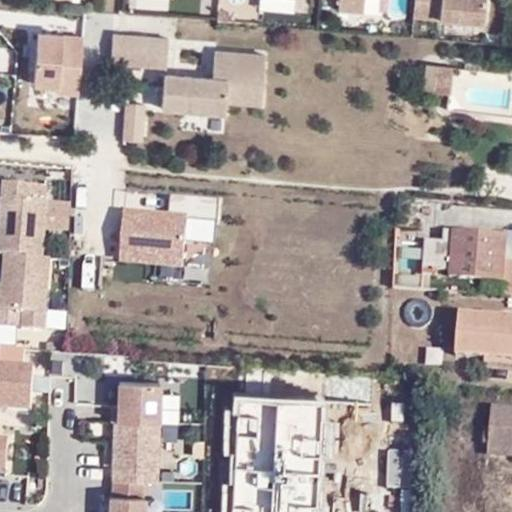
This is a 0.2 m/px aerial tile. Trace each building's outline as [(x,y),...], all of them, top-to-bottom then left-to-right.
[(293,13),(294,0),(253,0),(253,10),(293,13)] [(410,0),(409,11),(485,19),(486,0),(410,0)] [(228,10),(216,9),(215,19),(227,20),(228,10)] [(77,92),(81,34),(36,31),(32,82),(56,84),(56,90),(77,92)] [(185,37),(129,33),(127,63),(183,67),(185,37)] [(209,82),(209,77),(182,75),(180,108),(243,113),(244,101),(279,104),(280,82),(271,82),(272,74),(281,74),(283,55),(232,51),(230,79),(218,78),(218,83),(209,82)] [(425,88),(435,89),(438,64),(428,64),(425,88)] [(435,89),(451,91),(454,66),(438,64),(435,89)] [(144,105),(141,139),(160,141),(163,106),(144,105)] [(0,211),(0,255),(2,256),(5,256),(42,258),(44,259),(48,198),(44,198),(44,186),(2,183),(0,211)] [(187,216),(124,212),(121,257),(184,261),(187,216)] [(202,254),(202,222),(189,222),(189,253),(202,254)] [(438,229),(435,276),(502,281),(504,281),(506,261),(508,236),(438,229)] [(22,312),(46,313),(49,259),(47,259),(44,259),(42,258),(5,256),(3,284),(2,311),(0,310),(0,325),(21,327),(22,312)] [(511,295),(511,261),(506,261),(504,281),(502,281),(502,295),(511,295)] [(21,327),(45,328),(46,313),(22,312),(21,327)] [(511,319),(462,315),(459,356),(511,359),(511,319)] [(0,347),(19,349),(21,327),(0,325),(0,347)] [(315,412),(314,372),(279,373),(280,413),(315,412)] [(114,421),(158,423),(159,382),(118,381),(118,405),(112,405),(112,421),(114,421)] [(176,417),(179,389),(164,388),(162,416),(176,417)] [(511,409),(495,408),(491,452),(511,454),(511,409)] [(274,416),(252,417),(253,439),(275,439),(274,416)] [(143,481),(156,481),(158,423),(114,421),(112,480),(143,481)] [(0,469),(6,470),(8,440),(0,439),(0,469)] [(511,461),(511,454),(491,452),(490,460),(511,461)] [(108,511),(143,511),(144,497),(142,497),(143,481),(112,480),(112,496),(109,496),(108,511)] [(290,497),(293,511),(369,511),(368,505),(340,511),(339,511),(333,487),(290,497)]
